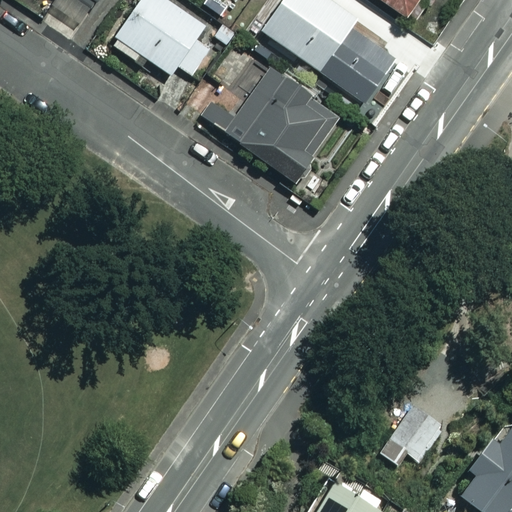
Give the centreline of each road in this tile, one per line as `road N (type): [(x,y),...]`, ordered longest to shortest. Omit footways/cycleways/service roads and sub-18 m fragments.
road 1 (tertiary): [(325,282),(0,47)]
road 2 (tertiary): [(325,282),(511,23)]
road 3 (tertiary): [(168,511),(325,282)]
